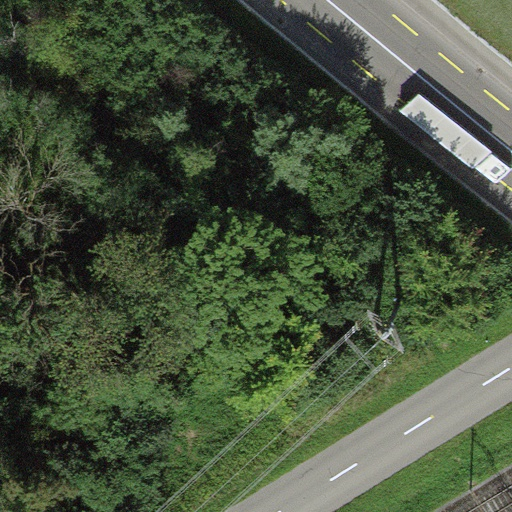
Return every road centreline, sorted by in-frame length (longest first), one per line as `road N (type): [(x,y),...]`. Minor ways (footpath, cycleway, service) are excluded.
road 1 (tertiary): [(290,511),(511,371)]
road 2 (primary): [(331,0),(511,151)]
